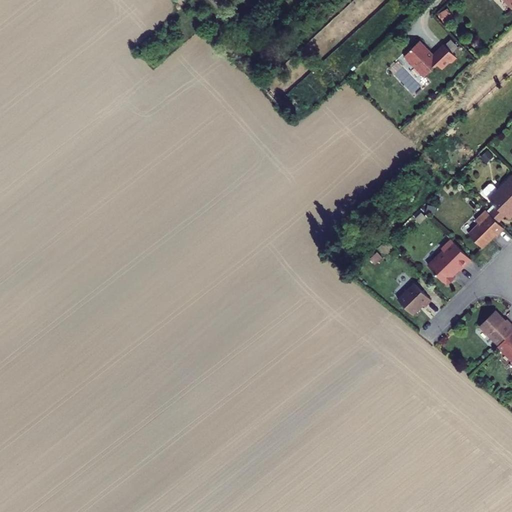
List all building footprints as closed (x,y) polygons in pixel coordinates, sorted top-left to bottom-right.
[(413,63),(414,65),(425,76),(437,64),(441,68),(455,56),(445,45),(432,56),(428,51),(428,50),(420,41),(411,50),(404,56),(412,64),(413,63)] [(511,179),(502,189),(497,184),(494,184),(488,190),(488,194),(500,206),(493,213),(502,222),(509,215),(511,217),(511,216),(511,179)] [(502,222),(490,210),(479,220),(483,223),(473,233),(486,247),(495,238),(495,237),(499,233),(501,235),(508,228),(502,222)] [(465,269),(475,259),(456,239),(446,249),(448,250),(432,266),(451,284),(452,284),(460,278),(457,275),(463,269),(464,269),(465,269)] [(419,283),(402,300),(417,315),(428,305),(430,306),(436,300),(419,283)] [(503,317),(497,311),(481,327),(500,346),(511,334),(511,324),(508,321),(506,322),(503,319),(503,317)] [(511,334),(500,346),(499,347),(511,360),(511,334)]
